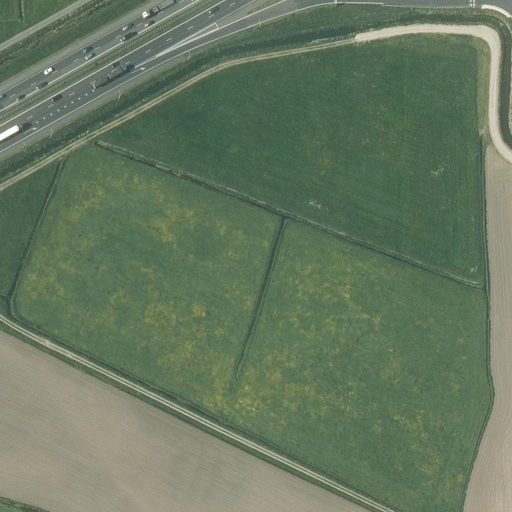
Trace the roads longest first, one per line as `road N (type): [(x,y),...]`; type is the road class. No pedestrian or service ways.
road 1 (track): [(0,187),(216,65),(423,29),(479,31),(492,40),(493,131),(511,157)]
road 2 (track): [(385,511),(0,320)]
road 3 (motorway): [(183,0),(0,102)]
road 4 (motorway): [(125,65),(305,1)]
road 5 (motorway): [(0,135),(125,65)]
road 6 (motorway): [(125,65),(243,0)]
